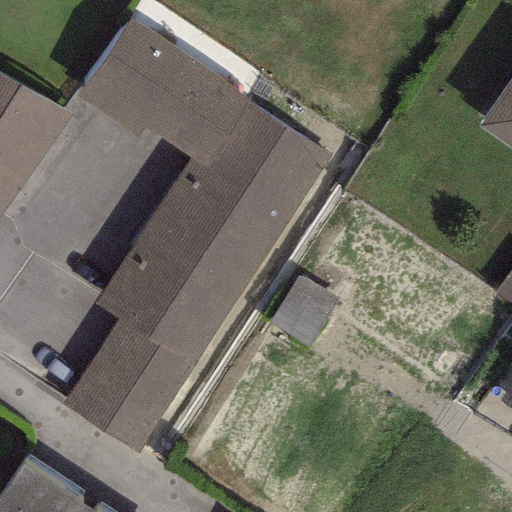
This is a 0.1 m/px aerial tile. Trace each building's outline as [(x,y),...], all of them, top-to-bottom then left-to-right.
[(249,102),(126,20),(74,98),(135,138),(144,125),(190,156),(205,166),(249,102)] [(0,199),(56,109),(0,74),(0,199)] [(511,75),(476,128),(511,152),(511,75)] [(331,157),(249,102),(205,166),(190,156),(92,302),(117,318),(60,404),(132,453),(331,157)] [(511,265),(491,294),(511,312),(511,265)] [(0,511),(93,511),(20,463),(0,493),(0,511)]
